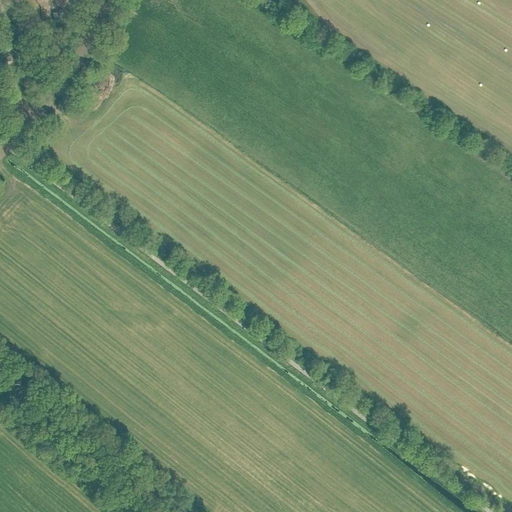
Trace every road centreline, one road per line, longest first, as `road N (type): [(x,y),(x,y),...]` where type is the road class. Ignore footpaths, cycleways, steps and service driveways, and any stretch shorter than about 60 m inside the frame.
road 1 (unclassified): [(33,117),(67,77),(105,0)]
road 2 (unclassified): [(33,117),(13,92),(3,0)]
